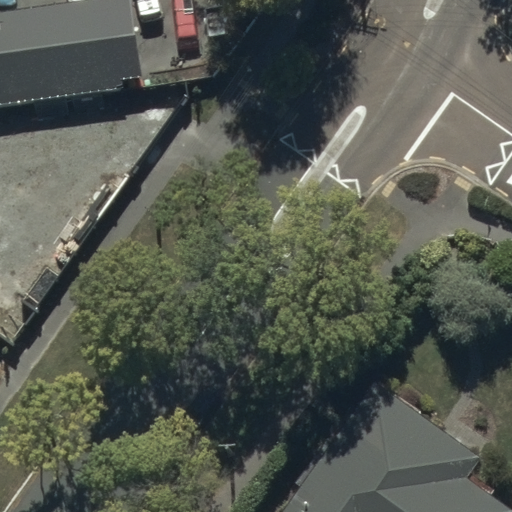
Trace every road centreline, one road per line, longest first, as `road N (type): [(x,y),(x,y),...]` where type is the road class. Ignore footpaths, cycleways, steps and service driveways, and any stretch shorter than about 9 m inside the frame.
road 1 (residential): [(75,511),(398,55)]
road 2 (residential): [(398,55),(511,133)]
